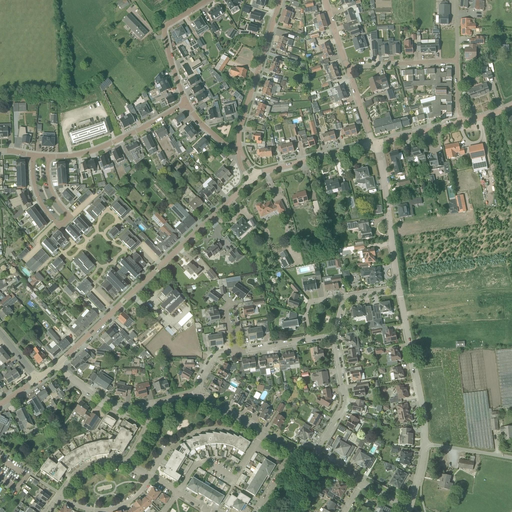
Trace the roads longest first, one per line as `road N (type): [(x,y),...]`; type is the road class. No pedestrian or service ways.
road 1 (tertiary): [(59,363),(248,182)]
road 2 (tertiary): [(426,444),(398,289)]
road 3 (unclassified): [(239,150),(280,0)]
road 4 (residential): [(47,157),(113,142),(186,103)]
road 5 (residential): [(33,154),(35,191),(57,223),(66,213),(50,188),(47,157)]
road 6 (tertiary): [(373,144),(398,289)]
road 7 (residential): [(150,476),(166,449),(194,432),(213,427),(259,439)]
road 8 (residential): [(186,103),(166,25),(207,0)]
road 9 (residential): [(314,453),(344,403),(333,335)]
road 10 (tertiary): [(256,175),(373,144)]
